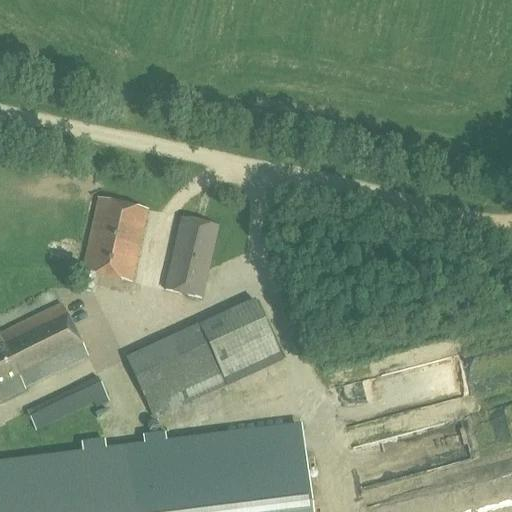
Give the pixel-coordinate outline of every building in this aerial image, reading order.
[(82,270),(132,283),(148,210),(98,198),(82,270)] [(164,289),(202,299),(220,228),(181,218),(164,289)] [(254,299),(127,359),(150,406),(156,417),(183,405),(179,394),(222,375),(228,386),(283,362),(254,299)] [(0,402),(26,390),(24,387),(88,357),(62,304),(0,334),(0,402)] [(27,411),(36,430),(95,403),(98,407),(110,403),(107,397),(97,377),(27,411)] [(383,404),(362,401),(359,424),(375,427),(377,413),(394,415),(396,401),(384,399),(383,404)] [(311,511),(301,429),(166,446),(164,435),(144,437),(146,448),(106,453),(104,441),(82,443),(84,456),(0,465),(0,511),(311,511)]
